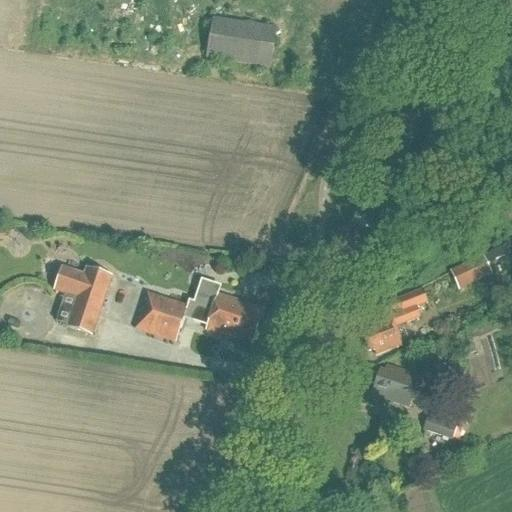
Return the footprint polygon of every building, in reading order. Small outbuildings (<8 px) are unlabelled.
[(145,50),(157,50),(157,2),(145,2),(145,50)] [(268,69),(275,30),(212,20),(206,60),(268,69)] [(451,274),(456,286),(489,271),(483,259),(451,274)] [(56,323),(67,327),(67,329),(92,338),(111,279),(86,270),(84,277),(61,270),(54,292),(65,296),(56,323)] [(386,319),(360,331),(362,336),(369,353),(373,351),(375,356),(403,345),(395,327),(421,317),(417,307),(428,302),(423,289),(381,306),(386,319)] [(135,331),(175,345),(187,308),(147,295),(135,331)] [(215,299),(203,334),(248,349),(260,314),(215,299)] [(472,327),(474,332),(470,333),(470,332),(458,335),(464,358),(476,355),(472,342),(477,339),(478,341),(509,326),(502,313),(472,327)] [(374,389),(375,389),(372,397),(410,409),(420,379),(386,368),(384,373),(380,372),(374,389)] [(422,432),(452,442),(456,427),(427,417),(422,432)]
